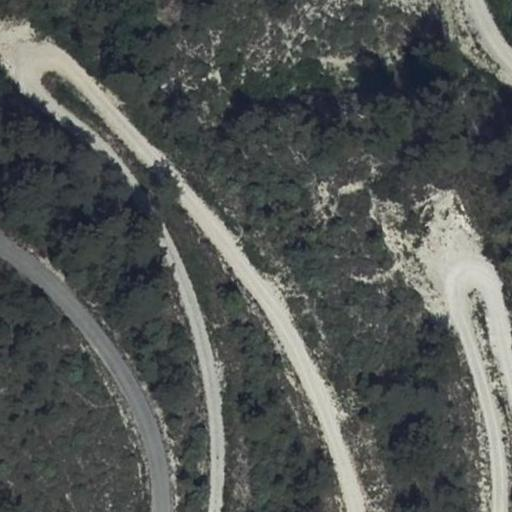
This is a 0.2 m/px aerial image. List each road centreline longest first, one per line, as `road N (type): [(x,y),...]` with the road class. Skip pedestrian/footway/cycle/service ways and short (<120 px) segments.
road 1 (track): [(351,511),(325,422),(279,324),(69,72),(38,59),(21,65),(36,104),(102,155),(147,219),(179,285),(211,411),(211,511)]
road 2 (track): [(511,387),(488,291),(476,272),(461,267),(453,279),(497,448),(495,511)]
road 3 (unclassified): [(0,250),(99,344),(135,401),(157,471),(156,511)]
